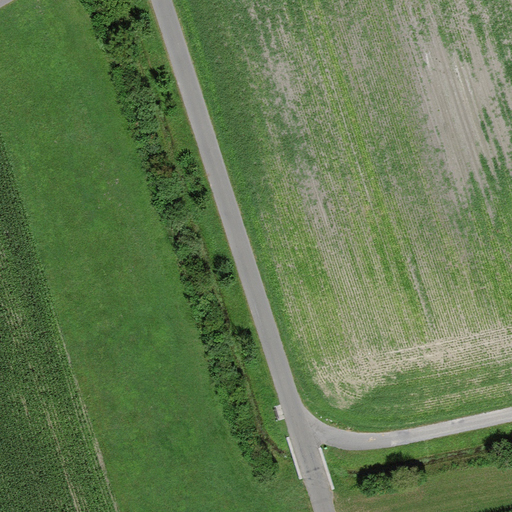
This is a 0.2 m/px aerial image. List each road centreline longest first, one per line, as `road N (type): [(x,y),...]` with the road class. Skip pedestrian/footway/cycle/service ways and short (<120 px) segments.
road 1 (track): [(301,432),(159,0)]
road 2 (track): [(301,432),(385,446),(511,421)]
